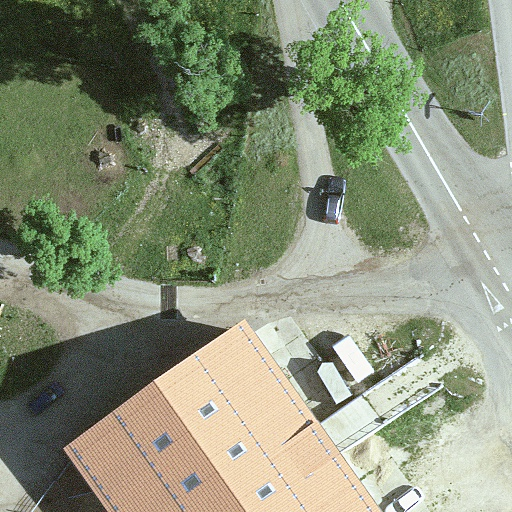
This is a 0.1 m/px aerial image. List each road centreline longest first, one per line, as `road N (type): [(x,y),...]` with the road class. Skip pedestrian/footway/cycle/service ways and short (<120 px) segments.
road 1 (tertiary): [(511,296),(338,0)]
road 2 (track): [(0,255),(73,284),(166,301)]
